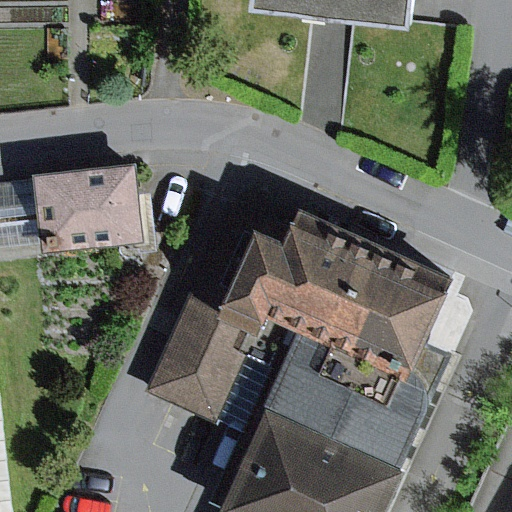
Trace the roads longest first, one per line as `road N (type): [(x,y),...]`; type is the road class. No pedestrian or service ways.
road 1 (residential): [(463,227),(226,130),(167,125),(0,139)]
road 2 (residential): [(463,227),(495,0)]
